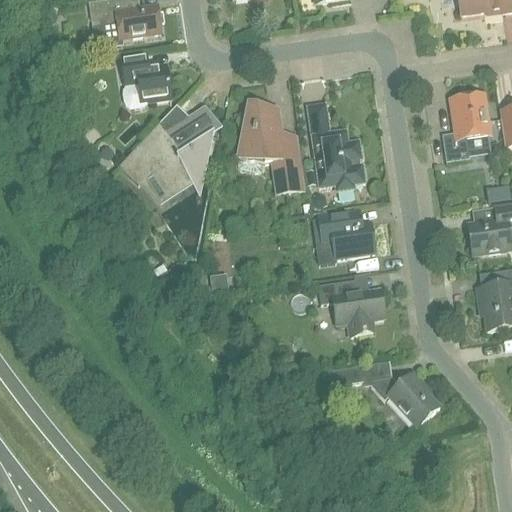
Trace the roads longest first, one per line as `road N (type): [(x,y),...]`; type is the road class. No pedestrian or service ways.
road 1 (residential): [(509,511),(501,440),(434,360),(390,77)]
road 2 (residential): [(390,77),(387,55),(367,42),(204,59),(190,0)]
road 3 (primary): [(120,511),(0,365)]
road 4 (residential): [(390,77),(511,59)]
